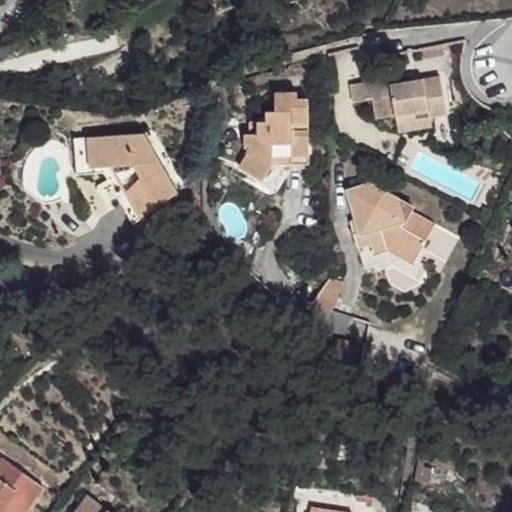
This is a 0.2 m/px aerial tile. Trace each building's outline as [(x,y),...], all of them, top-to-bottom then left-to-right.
[(413,76),(391,80),(392,85),(414,82),(413,76)] [(440,77),(414,82),(392,85),(391,80),(353,85),(357,102),(375,100),(378,118),(396,116),(397,122),(416,119),(414,113),(429,110),(430,117),(446,114),(440,77)] [(300,93),(277,93),(277,112),(269,111),(269,123),(260,122),(260,135),(251,135),(246,135),(246,147),(250,149),(250,152),(241,165),(264,181),(274,164),(274,154),(293,155),(292,165),(310,165),(310,99),(299,99),(300,93)] [(432,127),(430,117),(416,119),(397,122),(400,133),(432,127)] [(251,122),(251,135),(260,135),(260,122),(251,122)] [(180,192),(146,132),(74,137),(78,174),(89,174),(99,165),(101,166),(110,167),(122,186),(107,202),(121,227),(180,192)] [(374,182),(348,189),(356,216),(348,219),(356,245),(369,242),(372,255),(388,249),(413,209),(414,205),(374,182)] [(438,224),(413,209),(388,249),(414,265),(438,224)] [(340,339),(337,360),(356,363),(360,342),(340,339)] [(0,511),(27,511),(49,484),(10,453),(0,468),(0,469),(4,472),(0,477),(0,511)] [(90,495),(84,502),(98,511),(108,511),(110,510),(90,495)] [(108,511),(98,511),(84,502),(76,511),(112,511),(110,510),(108,511)]
